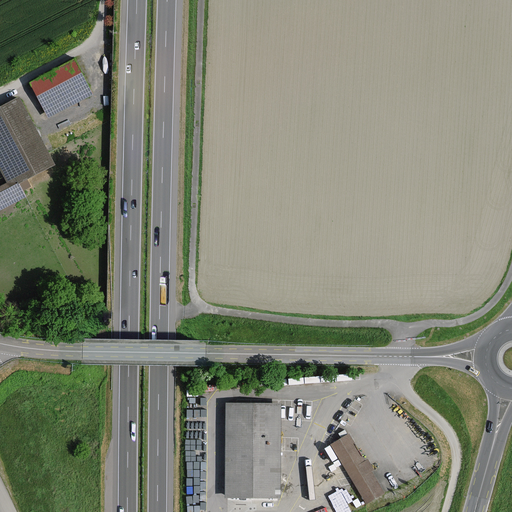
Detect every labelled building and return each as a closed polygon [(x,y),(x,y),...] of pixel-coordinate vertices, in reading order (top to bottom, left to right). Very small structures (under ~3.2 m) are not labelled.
[(25,85),(45,119),(91,96),(70,62),(25,85)] [(0,179),(4,187),(14,182),(50,163),(14,97),(0,104),(0,179)] [(29,177),(22,181),(25,188),(33,184),(29,177)] [(14,182),(4,187),(0,189),(0,207),(23,196),(14,182)] [(236,405),(227,405),(227,495),(279,495),(279,479),(279,405),(236,405)] [(370,471),(348,435),(332,445),(366,501),(383,491),(370,471)]
